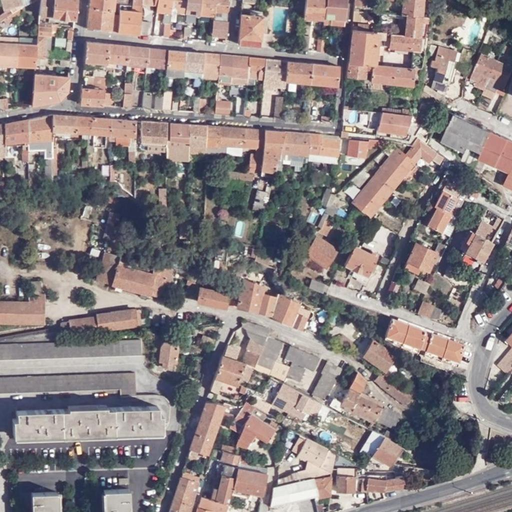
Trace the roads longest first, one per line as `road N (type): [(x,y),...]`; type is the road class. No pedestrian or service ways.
road 1 (residential): [(71,106),(334,129),(344,61)]
road 2 (residential): [(161,511),(230,314)]
road 3 (residential): [(230,314),(97,295),(56,271)]
road 4 (tertiary): [(365,511),(511,466)]
road 5 (residential): [(367,376),(338,353),(230,314)]
road 6 (residential): [(229,49),(79,32)]
road 7 (residential): [(329,289),(462,336)]
road 8 (residential): [(511,218),(462,336)]
